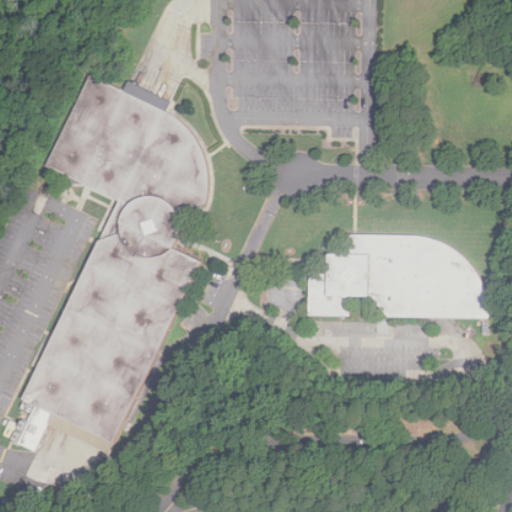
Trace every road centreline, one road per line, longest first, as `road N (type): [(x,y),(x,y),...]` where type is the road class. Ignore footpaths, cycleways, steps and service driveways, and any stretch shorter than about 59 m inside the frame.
road 1 (residential): [(511,402),(490,424),(456,439),(252,442),(204,465),(155,511)]
road 2 (residential): [(210,511),(452,502),(511,439)]
